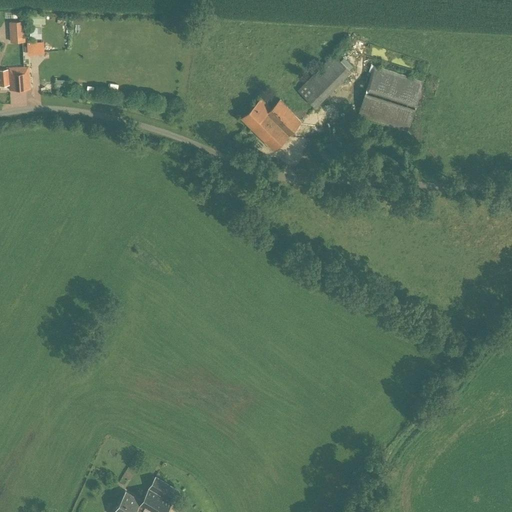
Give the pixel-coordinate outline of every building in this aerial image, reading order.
[(45,13),(31,13),(31,23),(45,24),(45,13)] [(30,38),(41,39),(41,28),(30,28),(30,38)] [(24,32),(10,32),(11,42),(24,41),(24,32)] [(27,40),(27,52),(43,52),(43,43),(36,43),(36,40),(27,40)] [(333,54),(297,90),(315,107),(351,71),(333,54)] [(358,115),(408,130),(423,82),(374,66),(358,115)] [(9,68),(9,69),(9,76),(10,90),(30,89),(29,67),(9,68)] [(241,118),(273,150),(301,121),(280,99),(272,107),(261,97),(241,118)] [(155,476),(143,496),(152,501),(154,496),(159,499),(168,484),(155,476)] [(179,491),(168,484),(159,499),(154,496),(152,501),(167,510),(179,491)] [(125,511),(165,511),(167,510),(152,501),(143,496),(141,500),(126,491),(115,505),(125,511)]
